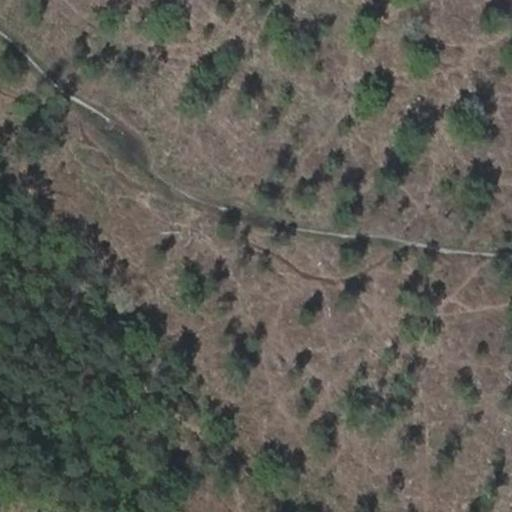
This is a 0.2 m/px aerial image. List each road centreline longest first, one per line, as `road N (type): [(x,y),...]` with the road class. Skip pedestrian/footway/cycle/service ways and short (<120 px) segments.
road 1 (track): [(0,37),(121,123),(291,270),(356,277),(412,245),(511,248)]
road 2 (track): [(205,200),(261,226),(412,245)]
